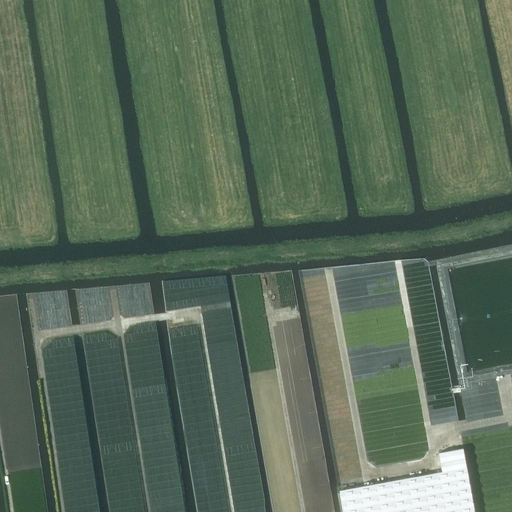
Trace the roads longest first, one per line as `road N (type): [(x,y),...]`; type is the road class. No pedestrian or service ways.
road 1 (track): [(228,511),(195,311),(115,324)]
road 2 (track): [(145,511),(115,324),(39,335)]
road 3 (track): [(511,417),(428,433),(397,262)]
road 4 (track): [(303,511),(266,304)]
